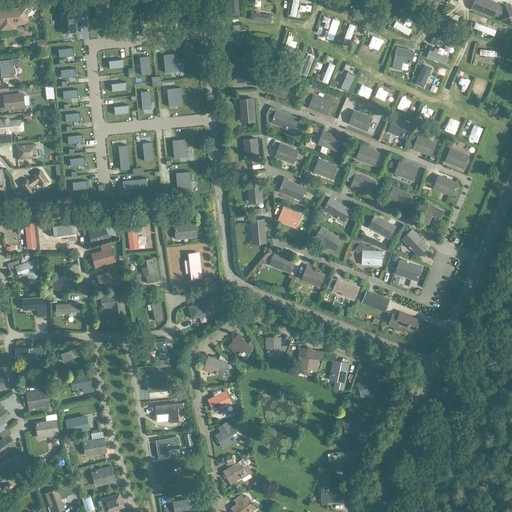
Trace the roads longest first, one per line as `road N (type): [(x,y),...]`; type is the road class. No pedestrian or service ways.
road 1 (unclassified): [(433,364),(235,285),(213,119)]
road 2 (unclassified): [(433,364),(511,183)]
road 3 (residential): [(204,34),(94,45),(100,131)]
road 4 (unclassified): [(383,511),(397,449),(433,364)]
